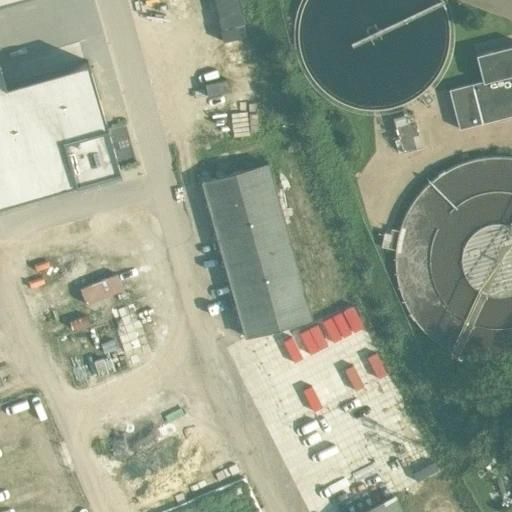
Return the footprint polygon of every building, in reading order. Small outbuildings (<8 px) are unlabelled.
[(511,44),(475,54),(482,80),(448,89),(458,128),(511,114),(511,44)] [(0,67),(0,203),(119,170),(88,60),(5,84),(0,67)] [(413,112),(392,118),(403,153),(424,146),(413,112)] [(242,339),(311,320),(268,162),(198,181),(242,339)] [(404,511),(396,494),(360,511),(404,511)]
